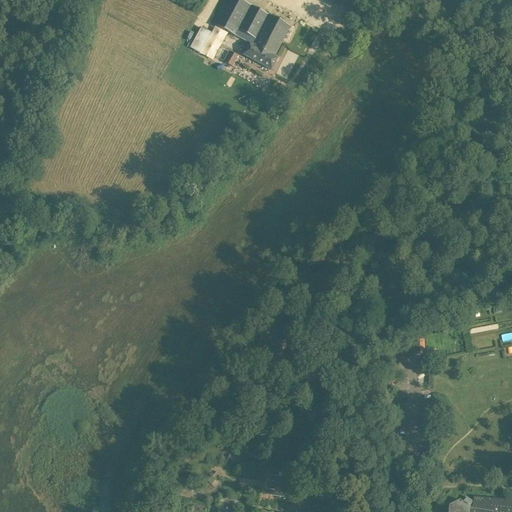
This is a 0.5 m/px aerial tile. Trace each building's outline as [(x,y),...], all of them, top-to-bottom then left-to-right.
[(243,55),(271,70),(277,59),(274,57),(289,26),(239,0),(225,0),(213,25),(235,36),(238,30),(255,39),(252,45),(249,44),(243,55)] [(197,35),(207,40),(210,33),(200,28),(197,35)] [(224,63),(232,67),(238,57),(230,52),(224,63)] [(466,396),(466,404),(474,403),(474,395),(466,396)] [(291,499),(292,488),(289,487),(290,479),(281,478),(276,477),(273,497),(278,498),(291,499)] [(511,511),(511,500),(473,497),(473,505),(468,508),(459,501),(448,506),(447,511),(511,511)]
